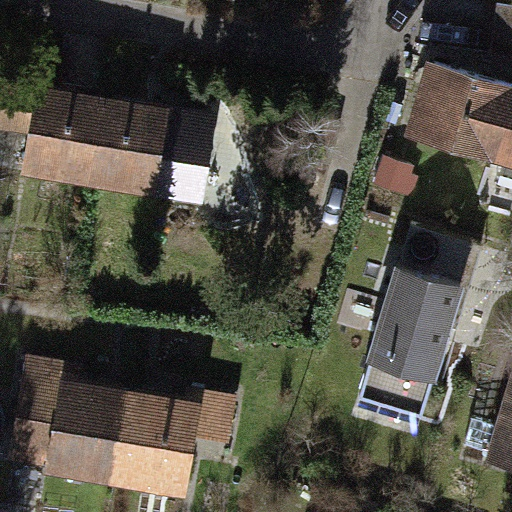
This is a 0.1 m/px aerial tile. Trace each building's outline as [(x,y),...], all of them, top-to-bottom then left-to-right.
[(511,55),(511,4),(497,3),(490,52),(511,55)] [(511,82),(435,60),(415,128),(511,156),(511,82)] [(27,160),(90,171),(103,95),(5,79),(0,108),(0,117),(33,123),(27,160)] [(200,111),(103,95),(90,171),(153,181),(159,144),(193,149),(200,111)] [(413,163),(384,153),(376,179),(404,189),(413,163)] [(472,239),(412,221),(401,259),(399,258),(360,387),(422,406),(472,239)] [(15,452),(116,469),(130,389),(76,380),(76,368),(30,359),(15,452)] [(511,381),(500,422),(473,414),(466,440),(493,448),(491,453),(511,458),(511,381)] [(130,389),(116,469),(183,480),(193,426),(227,432),(234,394),(188,386),(186,398),(130,389)]
